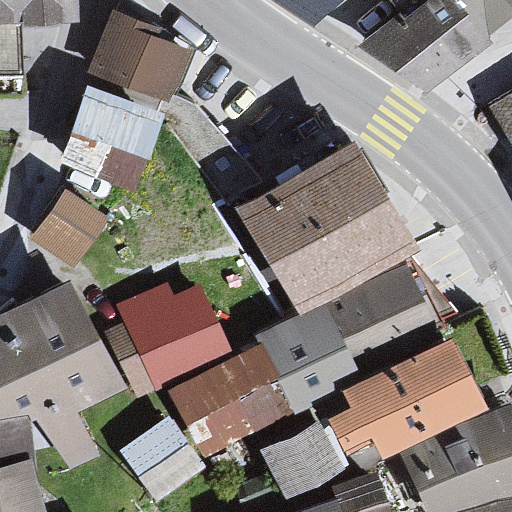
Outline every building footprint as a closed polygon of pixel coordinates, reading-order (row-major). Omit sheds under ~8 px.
[(295,0),(313,14),(326,0),(295,0)] [(511,0),(470,0),(493,22),(511,3),(511,0)] [(172,100),(188,56),(159,45),(165,30),(116,11),(94,71),(172,100)] [(157,116),(90,91),(66,158),(133,182),(157,116)] [(511,93),(493,105),(511,138),(511,93)] [(352,145),(245,206),(298,298),(405,237),(352,145)] [(97,222),(68,193),(40,237),(71,261),(97,222)] [(387,267),(153,388),(180,441),(414,320),(387,267)] [(210,348),(179,283),(114,314),(145,378),(210,348)] [(124,384),(74,288),(0,316),(0,317),(10,333),(0,343),(0,417),(35,418),(71,465),(97,453),(75,408),(124,384)] [(409,337),(297,403),(329,457),(441,392),(409,337)] [(511,454),(483,396),(367,452),(395,511),(416,511),(511,465),(511,454)] [(285,404),(228,437),(258,489),(315,455),(285,404)] [(148,423),(103,456),(139,506),(185,472),(148,423)] [(0,511),(36,511),(0,452),(0,511)] [(355,464),(309,483),(320,511),(370,511),(374,510),(355,464)] [(302,511),(298,500),(266,511),(302,511)]
